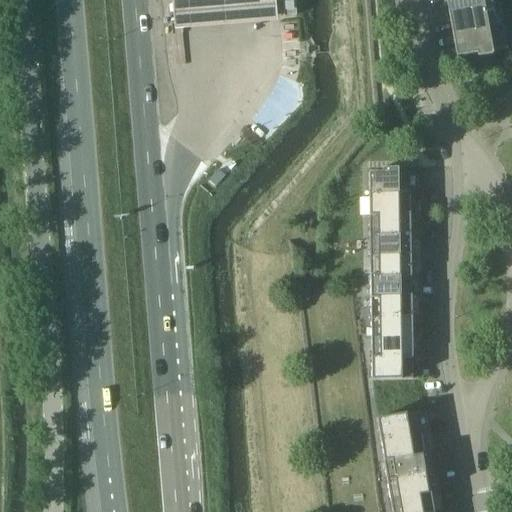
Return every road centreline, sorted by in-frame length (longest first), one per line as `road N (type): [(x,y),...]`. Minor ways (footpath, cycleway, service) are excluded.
road 1 (primary): [(68,0),(114,511)]
road 2 (primary): [(178,511),(137,0)]
road 3 (unclassified): [(55,511),(53,375),(19,0)]
road 4 (residential): [(466,454),(446,320),(462,178)]
road 5 (residential): [(462,178),(408,0)]
road 6 (residential): [(466,454),(511,310)]
road 7 (residential): [(511,272),(498,191),(462,178)]
